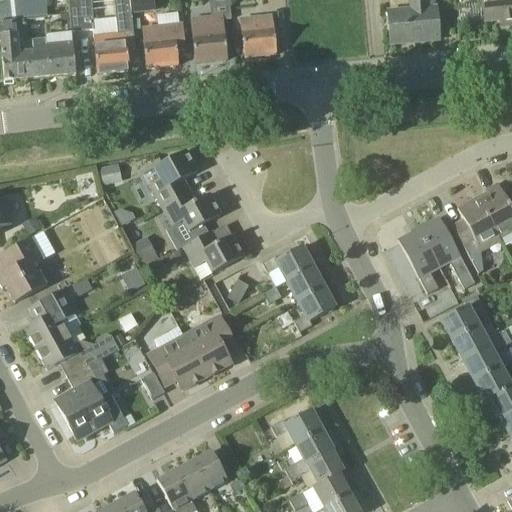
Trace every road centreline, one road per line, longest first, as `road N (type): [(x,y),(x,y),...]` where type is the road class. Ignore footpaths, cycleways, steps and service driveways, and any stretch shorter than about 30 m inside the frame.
road 1 (residential): [(57,485),(97,472),(293,363),(333,352),(390,353)]
road 2 (unclassified): [(0,124),(316,89)]
road 3 (unclassified): [(316,89),(511,70)]
road 4 (residential): [(341,229),(475,155),(511,145)]
road 5 (residential): [(459,496),(390,353)]
road 6 (residential): [(390,353),(385,313),(341,229)]
road 7 (residential): [(330,207),(277,231),(263,227),(240,170)]
road 8 (residential): [(57,485),(0,376)]
